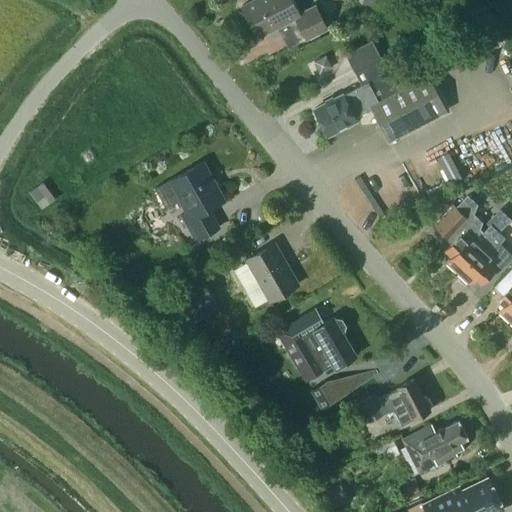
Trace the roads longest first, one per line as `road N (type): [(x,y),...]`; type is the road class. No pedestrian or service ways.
road 1 (residential): [(511,433),(475,378),(149,0)]
road 2 (unclassified): [(287,511),(143,366),(77,312),(0,266)]
road 3 (unclassified): [(0,159),(82,49),(141,0)]
